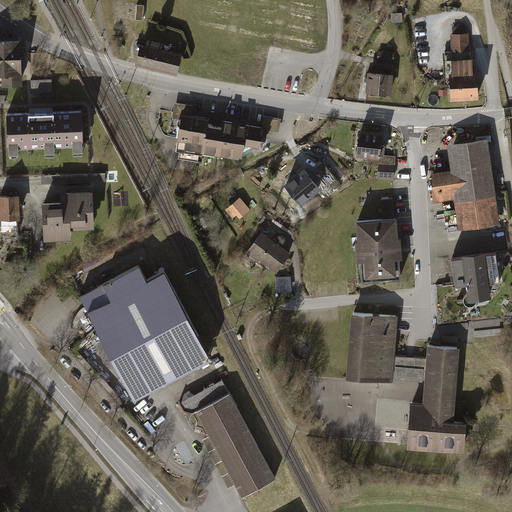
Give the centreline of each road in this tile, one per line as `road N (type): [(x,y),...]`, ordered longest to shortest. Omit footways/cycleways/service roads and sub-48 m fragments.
road 1 (tertiary): [(0,15),(127,73),(314,108)]
road 2 (track): [(285,306),(256,317),(249,343),(335,499)]
road 3 (primary): [(167,511),(17,342)]
road 4 (residential): [(410,118),(424,336)]
